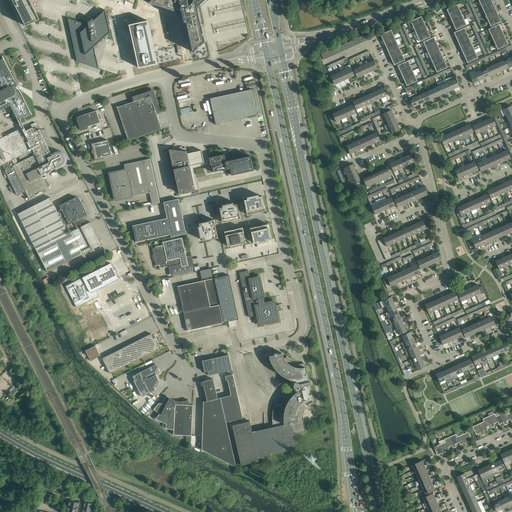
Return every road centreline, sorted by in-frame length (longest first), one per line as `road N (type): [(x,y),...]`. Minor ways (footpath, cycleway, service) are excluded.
road 1 (secondary): [(380,511),(280,49)]
road 2 (secondary): [(265,52),(360,511)]
road 3 (unclassified): [(238,351),(294,338),(302,326),(264,152),(256,143),(180,134),(164,74)]
road 4 (unclassified): [(183,363),(62,114),(80,99),(164,74)]
road 5 (residential): [(438,358),(409,298),(448,272),(438,203)]
road 6 (secondary): [(0,432),(164,511)]
road 7 (unknown): [(271,184),(190,204),(200,257),(222,256)]
road 8 (unclassified): [(280,49),(427,0)]
road 9 (unknown): [(224,269),(242,334),(283,326),(277,291)]
road 10 (residential): [(460,511),(447,467),(511,437)]
